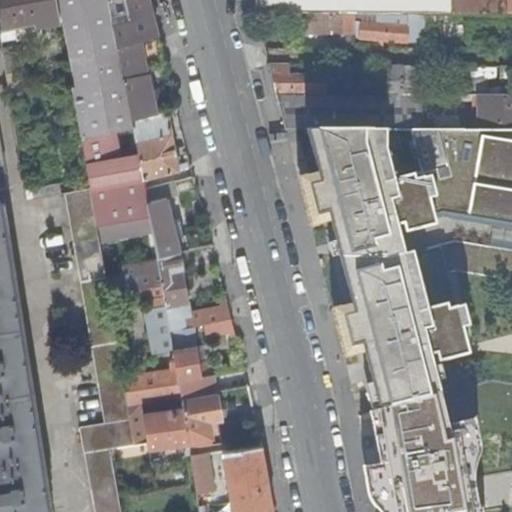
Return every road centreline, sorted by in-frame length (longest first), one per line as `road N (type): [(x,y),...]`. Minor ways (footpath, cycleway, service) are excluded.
road 1 (tertiary): [(200,0),(304,396),(325,511)]
road 2 (unknown): [(0,107),(65,511)]
